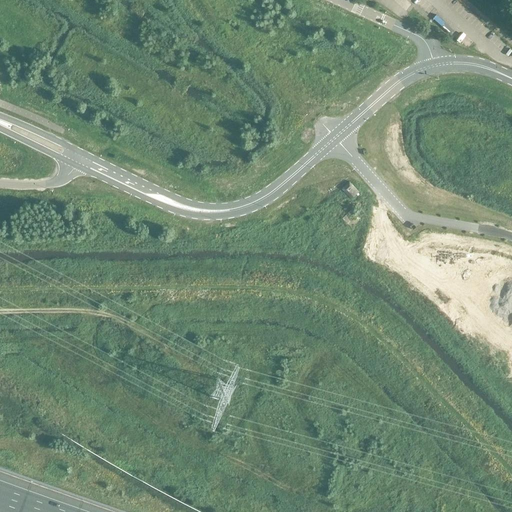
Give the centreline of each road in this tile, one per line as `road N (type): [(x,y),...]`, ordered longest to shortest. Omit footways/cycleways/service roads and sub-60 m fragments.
road 1 (secondary): [(511,80),(472,64),(436,64),(395,84),(335,137)]
road 2 (unclassified): [(213,0),(335,137)]
road 3 (secondary): [(74,165),(177,211),(234,209)]
road 4 (secondary): [(234,209),(180,199),(80,153)]
road 5 (secondary): [(335,137),(277,189),(234,209)]
